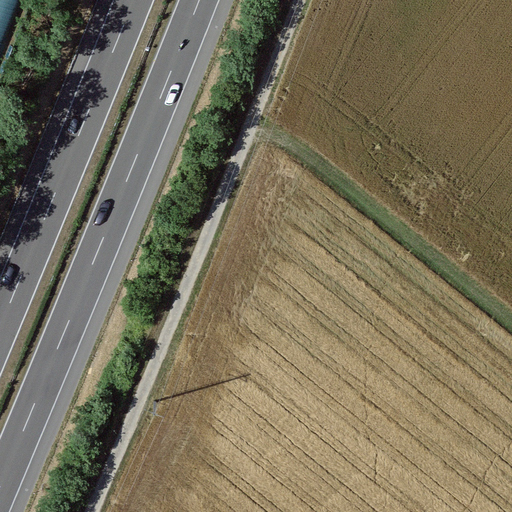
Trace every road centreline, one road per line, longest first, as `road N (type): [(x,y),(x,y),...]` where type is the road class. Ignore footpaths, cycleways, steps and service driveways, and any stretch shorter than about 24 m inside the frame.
road 1 (track): [(92,511),(297,0)]
road 2 (motorway): [(0,488),(199,0)]
road 3 (motorway): [(134,0),(0,329)]
